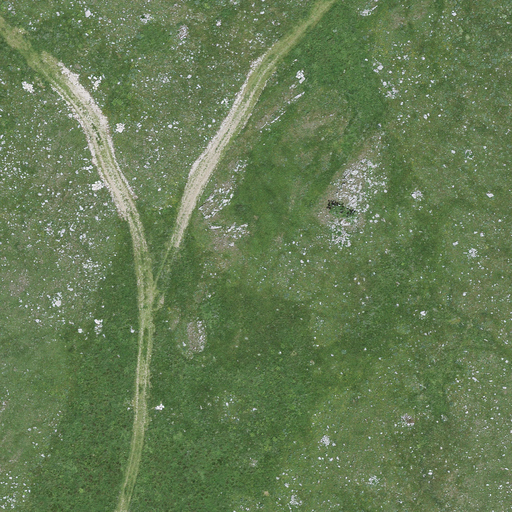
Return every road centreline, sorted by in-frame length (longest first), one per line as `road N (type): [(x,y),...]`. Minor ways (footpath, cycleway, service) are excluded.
road 1 (track): [(124,511),(139,429),(138,235),(91,124),(0,33)]
road 2 (track): [(141,345),(191,203),(273,65),(332,0)]
